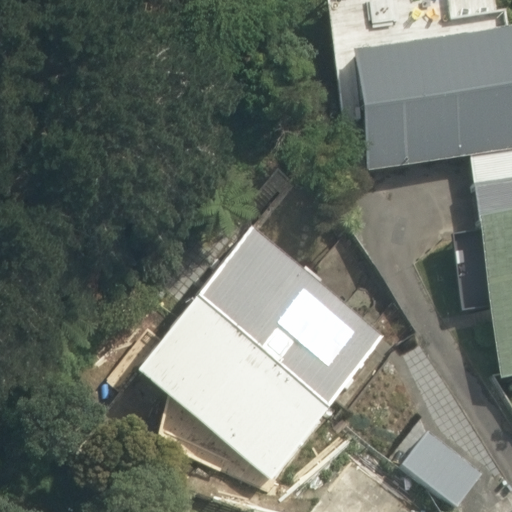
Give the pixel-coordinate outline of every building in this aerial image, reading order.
[(468,161),(511,154),(511,59),(508,34),(349,56),(366,175),(468,161)] [(511,154),(468,161),(477,220),(511,214),(511,154)] [(473,221),(498,382),(511,379),(511,214),(477,220),(473,221)] [(267,485),(383,340),(247,232),(132,376),(267,485)] [(482,476),(427,433),(402,466),(457,508),(482,476)]
